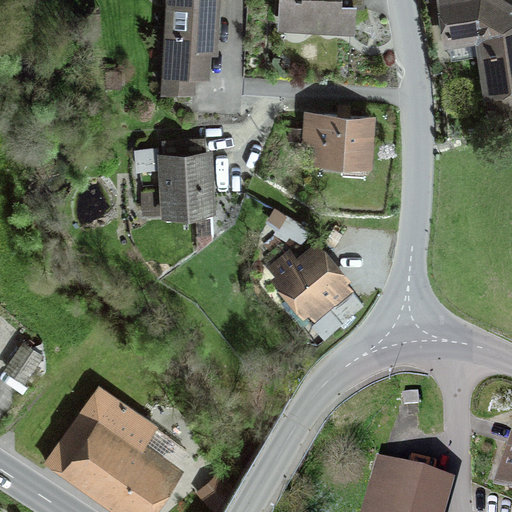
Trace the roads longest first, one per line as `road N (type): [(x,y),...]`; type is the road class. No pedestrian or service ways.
road 1 (unclassified): [(410,326),(415,109),(399,0)]
road 2 (unclassified): [(246,511),(321,389),(410,326)]
road 3 (unknown): [(237,163),(276,117),(314,93),(415,109)]
